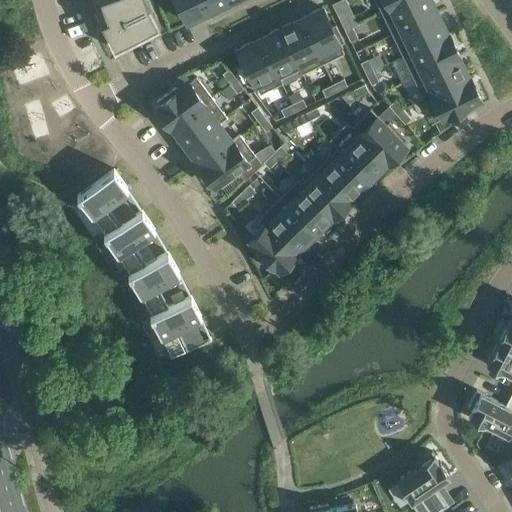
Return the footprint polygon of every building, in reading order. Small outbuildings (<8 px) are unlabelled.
[(100,0),(94,2),(101,23),(102,24),(106,33),(107,34),(114,47),(114,49),(160,26),(149,5),(147,0),(100,0)] [(171,0),(174,5),(178,3),(188,22),(209,11),(203,0),(171,0)] [(203,0),(209,11),(230,1),(229,0),(203,0)] [(375,0),(381,12),(405,0),(375,0)] [(405,0),(381,12),(392,33),(437,11),(432,0),(405,0)] [(322,7),(300,17),(323,63),(344,52),(340,44),(344,42),(335,24),(331,26),(322,7)] [(437,11),(392,33),(402,55),(448,33),(437,11)] [(347,15),(340,19),(345,30),(352,26),(347,15)] [(300,17),(280,27),(300,68),(299,69),(301,73),(323,63),(300,17)] [(352,26),(345,30),(350,41),(358,37),(352,26)] [(280,27),(259,37),(279,78),(280,78),(299,69),(300,68),(280,27)] [(448,33),(402,55),(413,76),(459,55),(448,33)] [(259,37),(234,50),(242,67),(247,65),(260,93),(282,82),(280,78),(279,78),(259,37)] [(459,55),(413,76),(423,98),(469,76),(459,55)] [(368,58),(360,62),(366,73),(373,69),(368,58)] [(229,68),(222,73),(230,82),(236,78),(229,68)] [(373,69),(366,73),(371,84),(378,80),(373,69)] [(0,109),(20,102),(9,71),(0,74),(0,109)] [(159,104),(156,107),(171,127),(171,126),(171,127),(212,96),(197,76),(179,90),(176,86),(156,100),(159,104)] [(469,76),(423,98),(434,121),(447,115),(449,119),(471,108),(469,104),(480,98),(469,76)] [(236,78),(230,82),(237,92),(243,87),(236,78)] [(344,78),(333,83),(336,91),(347,85),(344,78)] [(333,83),(322,89),(325,96),(336,91),(333,83)] [(364,83),(354,89),(357,95),(368,90),(364,83)] [(17,146),(79,113),(68,92),(6,125),(17,146)] [(212,96),(171,127),(185,146),(218,121),(219,122),(227,116),(212,96)] [(303,98),(292,103),(295,111),(306,105),(303,98)] [(395,99),(389,104),(397,114),(403,108),(395,99)] [(292,103),(281,109),(284,116),(295,111),(292,103)] [(257,106),(251,111),(258,120),(264,116),(257,106)] [(317,107),(306,112),(309,119),(320,114),(317,107)] [(370,108),(351,127),(358,134),(358,133),(387,163),(388,162),(406,145),(403,141),(406,138),(389,120),(386,124),(377,115),(370,108)] [(403,108),(397,114),(404,123),(411,118),(403,108)] [(306,112),(295,117),(299,124),(309,119),(306,112)] [(264,116),(258,120),(265,130),(272,125),(264,116)] [(76,150),(68,138),(86,126),(81,118),(38,147),(52,167),(76,150)] [(218,121),(185,146),(200,165),(233,140),(232,140),(219,122),(218,121)] [(341,150),(340,151),(369,180),(387,163),(358,133),(358,134),(341,150)] [(200,165),(214,185),(218,183),(221,186),(240,172),(245,179),(254,171),(262,163),(254,153),(240,134),(232,140),(233,140),(200,165)] [(281,145),(272,153),(277,159),(286,151),(281,145)] [(338,147),(319,165),(351,198),(369,180),(340,151),(341,150),(338,147)] [(272,153),(264,161),(269,167),(277,159),(272,153)] [(302,182),(301,183),(333,216),(333,215),(334,216),(352,198),(351,198),(319,165),(302,182)] [(80,192),(77,194),(77,195),(79,198),(80,197),(104,232),(103,232),(104,233),(121,223),(120,222),(107,203),(128,188),(114,168),(80,192)] [(298,179),(279,197),(315,233),(333,216),(301,183),(302,182),(298,179)] [(249,184),(240,192),(246,198),(255,190),(249,184)] [(240,192),(231,201),(237,206),(246,198),(240,192)] [(279,197),(261,215),(268,222),(268,221),(297,251),(315,233),(279,197)] [(121,223),(104,233),(106,236),(128,272),(128,273),(146,264),(146,263),(133,243),(155,229),(142,209),(120,222),(121,223)] [(268,222),(250,240),(258,249),(255,252),(272,270),(276,266),(279,269),(296,252),(297,251),(268,221),(268,222)] [(146,264),(128,273),(130,277),(131,276),(140,294),(150,313),(150,314),(151,314),(169,306),(168,305),(157,285),(180,273),(168,251),(146,263),(146,264)] [(169,306),(151,314),(157,328),(164,342),(170,356),(188,348),(178,327),(201,316),(191,294),(168,305),(169,306)] [(503,320),(493,338),(498,341),(498,340),(511,346),(511,312),(507,322),(503,320)] [(498,341),(486,363),(511,376),(511,391),(511,392),(511,391),(511,346),(498,340),(498,341)] [(476,389),(468,406),(472,408),(468,416),(485,425),(485,424),(511,438),(511,391),(511,392),(505,404),(476,389)] [(419,465),(396,480),(417,511),(436,511),(449,504),(436,486),(442,482),(450,476),(439,461),(432,451),(416,461),(419,465)] [(511,455),(502,462),(511,478),(511,477),(511,455)] [(328,503),(309,506),(310,511),(357,511),(356,502),(329,507),(328,503)]
